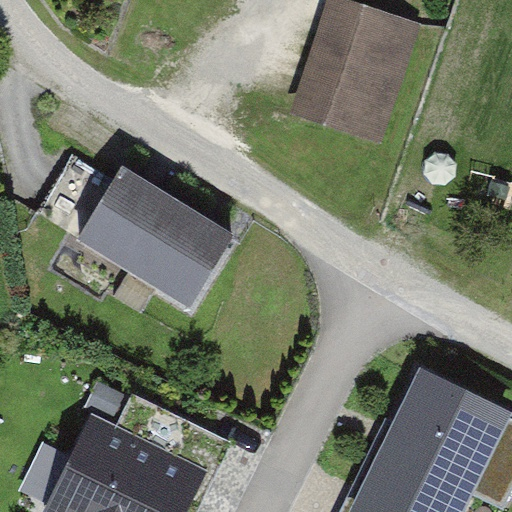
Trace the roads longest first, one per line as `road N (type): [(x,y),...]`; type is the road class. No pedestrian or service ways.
road 1 (residential): [(412,277),(11,32),(0,0)]
road 2 (residential): [(287,511),(412,277)]
